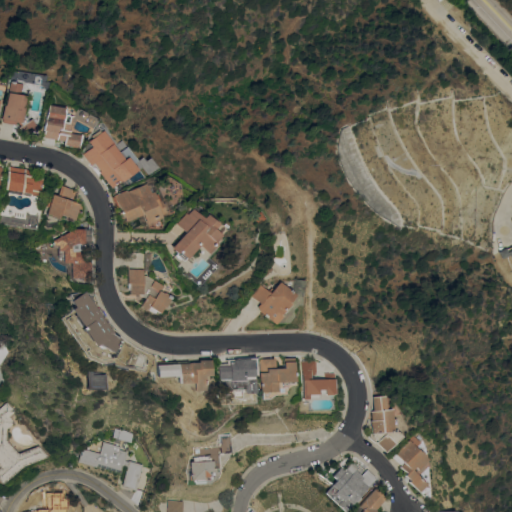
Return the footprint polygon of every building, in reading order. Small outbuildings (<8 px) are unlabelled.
[(35,128),(23,137),(16,128),(18,127),(15,122),(14,122),(13,125),(1,123),(1,119),(0,119),(0,105),(2,106),(7,83),(19,85),(17,95),(23,97),(22,104),(23,104),(21,113),(26,121),(29,120),(35,128)] [(63,108),(62,114),(70,115),(67,132),(79,134),(78,141),(76,147),(61,145),(62,140),(41,137),(42,130),(41,130),(45,105),(63,108)] [(76,148),(84,142),(100,130),(110,144),(116,153),(124,147),(132,157),(124,163),(130,171),(109,187),(97,172),(98,171),(91,162),(88,165),(79,152),(76,148)] [(6,167),(32,172),(31,177),(40,179),(37,196),(27,194),(26,197),(24,197),(21,196),(21,193),(18,193),(17,195),(5,193),(5,191),(2,190),(5,169),(6,167)] [(141,181),(140,179),(148,176),(149,177),(159,199),(163,197),(168,209),(156,214),(157,217),(148,221),(151,226),(140,231),(134,216),(123,221),(117,207),(115,207),(111,197),(112,196),(111,194),(124,189),(124,190),(142,183),(141,181)] [(74,190),(70,201),(77,203),(77,205),(80,206),(77,212),(74,211),(72,219),(70,219),(69,221),(62,218),(62,216),(56,213),(54,218),(44,215),(45,213),(43,212),(46,206),(43,205),(46,197),(49,198),(50,193),(55,195),(59,185),(74,190)] [(204,253),(194,245),(182,258),(181,257),(179,260),(172,254),(173,252),(167,248),(181,231),(172,223),(181,212),(182,213),(183,212),(182,212),(186,207),(198,217),(201,214),(213,224),(209,229),(216,235),(210,242),(212,243),(204,253)] [(247,216),(254,211),(259,218),(252,223),(247,216)] [(0,223),(0,215),(21,219),(22,213),(33,215),(31,229),(0,223)] [(78,280),(78,277),(67,277),(67,262),(58,262),(58,257),(53,257),(53,247),(48,247),(48,240),(71,228),(89,229),(88,244),(78,243),(78,251),(80,251),(80,260),(88,261),(87,280),(78,280)] [(511,262),(508,255),(502,258),(498,251),(511,244),(511,262)] [(127,268),(142,268),(142,252),(149,252),(149,257),(149,266),(149,273),(141,273),(141,275),(144,275),(161,285),(158,289),(170,296),(163,307),(161,306),(157,312),(153,310),(152,311),(151,312),(150,312),(145,309),(144,311),(140,308),(140,307),(138,306),(143,298),(136,294),(127,294),(127,289),(126,289),(125,288),(126,266),(127,266),(127,268)] [(258,303),(248,295),(258,284),(266,291),(269,287),(271,288),(277,281),(287,289),(288,278),(301,280),(299,297),(291,296),(287,302),(289,304),(282,313),(281,312),(278,315),(280,316),(274,323),(269,319),(269,320),(258,311),(256,306),(258,303)] [(110,334),(117,338),(115,340),(116,341),(113,346),(112,345),(108,352),(94,343),(91,345),(81,332),(80,330),(79,330),(77,328),(79,326),(68,309),(71,306),(67,300),(82,290),(110,334)] [(5,344),(8,351),(0,361),(0,340),(3,339),(5,344)] [(266,391),(266,393),(259,393),(258,392),(256,372),(258,372),(257,362),(256,362),(256,359),(272,358),(273,368),(282,368),(281,358),(292,357),(293,380),(292,381),(292,383),(285,383),(285,387),(280,387),(280,381),(274,382),(275,391),(266,391)] [(242,393),(242,389),(215,390),(214,363),(226,363),(226,359),(241,358),(241,359),(251,359),(252,392),(242,393)] [(191,390),(190,382),(173,383),(173,376),(169,377),(169,375),(152,376),(152,362),(186,360),(186,362),(196,362),(196,360),(208,359),(209,375),(201,376),(202,390),(191,390)] [(299,360),(313,360),(313,361),(314,361),(314,371),(313,371),(313,374),(308,374),(308,379),(323,378),(322,372),(332,372),(333,385),(334,385),(334,389),(333,389),(333,393),(331,393),(331,394),(323,395),(323,389),(316,389),(316,397),(306,398),(306,399),(300,399),(299,360)] [(81,371),(86,371),(86,373),(100,373),(100,389),(81,389),(81,371)] [(369,396),(382,395),(382,397),(385,397),(385,407),(383,407),(383,409),(389,408),(389,419),(393,418),(394,431),(398,436),(383,451),(369,437),(368,420),(369,420),(368,411),(370,410),(369,396)] [(0,406),(6,401),(17,413),(11,419),(13,422),(6,428),(6,439),(17,453),(37,445),(47,456),(22,465),(1,483),(0,481),(0,406)] [(123,429),(133,433),(132,436),(130,442),(116,439),(119,428),(123,429)] [(418,465),(414,469),(413,468),(411,466),(409,469),(410,470),(424,484),(417,492),(406,482),(407,480),(402,475),(403,474),(404,473),(397,466),(398,465),(389,456),(409,435),(416,441),(411,447),(424,459),(418,465)] [(126,466),(122,465),(120,474),(76,461),(80,447),(98,453),(102,441),(119,446),(118,449),(126,451),(123,460),(127,461),(127,460),(141,464),(134,490),(120,486),(126,466)] [(214,445),(215,450),(209,453),(188,455),(188,448),(214,445)] [(185,461),(188,461),(188,456),(213,454),(214,467),(213,467),(213,471),(206,472),(206,479),(187,480),(186,479),(185,461)] [(355,504),(352,501),(347,507),(336,496),(335,498),(333,497),(331,496),(331,494),(333,493),(327,487),(335,480),(330,476),(338,467),(341,470),(349,461),(355,466),(359,463),(373,476),(372,477),(374,479),(357,496),(360,499),(355,504)] [(57,511),(19,511),(40,506),(41,509),(44,508),(45,491),(47,492),(47,486),(54,486),(61,488),(60,493),(61,493),(61,494),(68,494),(67,506),(63,506),(63,507),(60,507),(60,509),(57,508),(57,511)] [(383,498),(372,510),(373,511),(372,511),(348,511),(355,504),(360,499),(372,487),(383,498)] [(181,500),(179,511),(163,511),(164,499),(181,500)]
